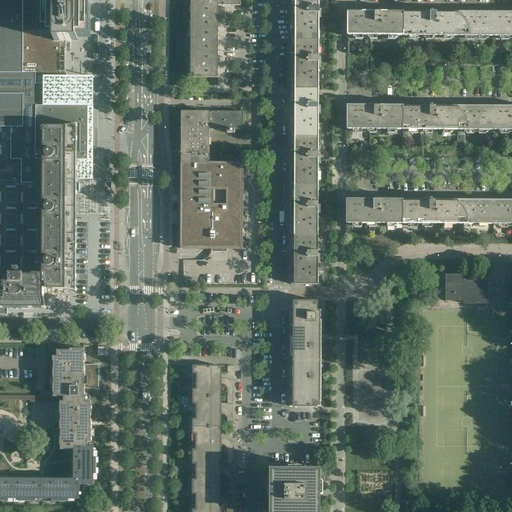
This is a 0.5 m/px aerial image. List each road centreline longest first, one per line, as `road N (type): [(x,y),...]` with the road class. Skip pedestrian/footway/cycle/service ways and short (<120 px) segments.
road 1 (residential): [(276,311),(273,76)]
road 2 (tertiary): [(148,511),(146,324)]
road 3 (tertiary): [(136,139),(132,325)]
road 4 (tertiary): [(132,325),(131,511)]
road 5 (tertiary): [(146,324),(148,139)]
road 6 (tertiary): [(148,139),(148,0)]
road 7 (residential): [(132,325),(0,323)]
road 8 (residential): [(511,82),(387,81)]
road 9 (residential): [(389,175),(511,176)]
